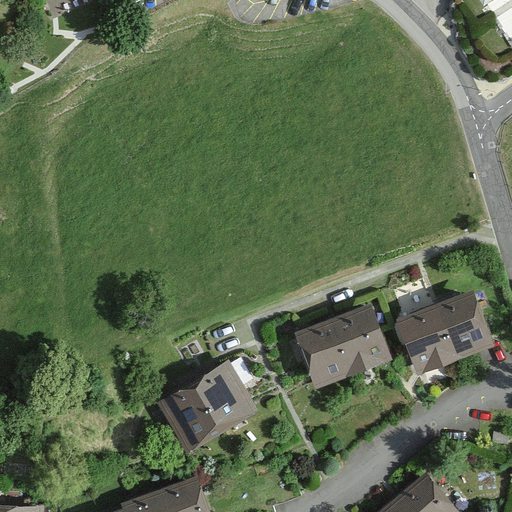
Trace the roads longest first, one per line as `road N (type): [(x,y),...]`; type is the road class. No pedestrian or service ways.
road 1 (residential): [(511,379),(446,401),(303,511)]
road 2 (residential): [(473,128),(432,46),(383,0)]
road 3 (residential): [(511,254),(473,128)]
